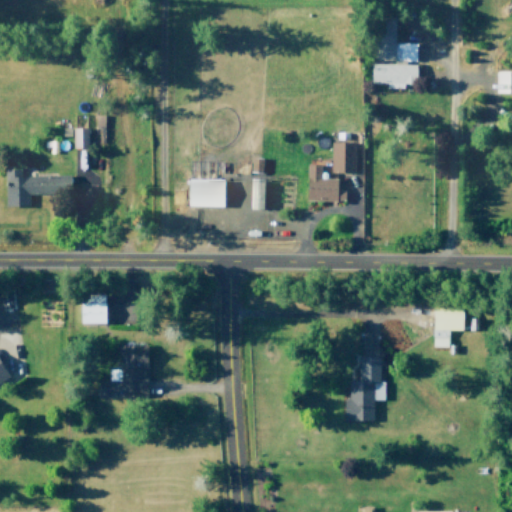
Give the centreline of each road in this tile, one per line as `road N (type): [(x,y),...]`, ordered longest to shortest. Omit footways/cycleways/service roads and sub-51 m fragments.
road 1 (tertiary): [(0,262),(511,262)]
road 2 (residential): [(448,261),(450,0)]
road 3 (residential): [(241,511),(222,263)]
